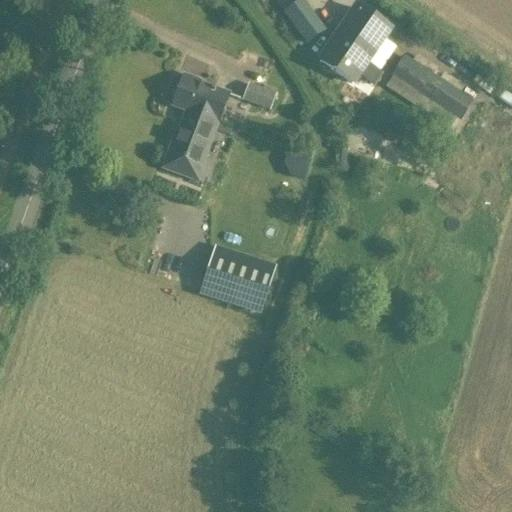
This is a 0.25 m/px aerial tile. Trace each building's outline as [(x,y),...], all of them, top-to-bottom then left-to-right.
[(322,31),(301,2),(283,16),(304,44),(322,31)] [(374,88),(383,75),(366,63),(388,32),(354,9),(320,60),(353,82),(357,77),(374,88)] [(385,88),(452,132),(473,102),(460,93),(464,87),(417,55),(412,62),(404,56),(385,88)] [(197,116),(217,123),(228,95),(199,84),(200,82),(184,76),(172,107),(197,116)] [(241,102),(270,112),(277,91),(264,87),(263,90),(248,85),(241,102)] [(197,116),(190,134),(176,131),(162,169),(200,183),(206,168),(201,166),(217,123),(197,116)] [(220,124),(217,132),(228,136),(231,128),(220,124)] [(408,162),(425,172),(432,161),(414,151),(408,162)] [(302,177),(302,164),(282,164),(282,177),(302,177)] [(204,294),(258,312),(273,271),(245,261),(242,269),(216,260),(204,294)]
